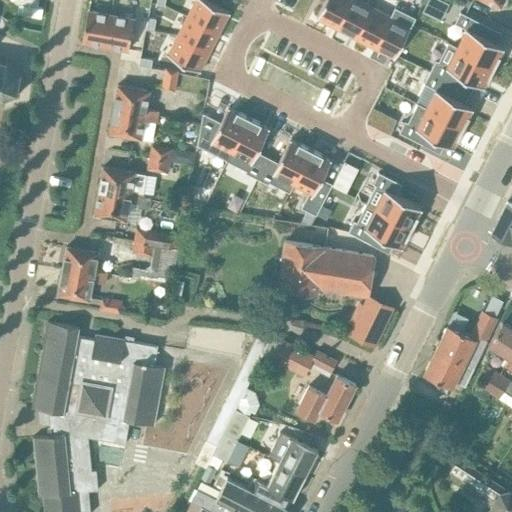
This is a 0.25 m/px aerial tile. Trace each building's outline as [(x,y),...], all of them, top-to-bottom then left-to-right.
[(205,0),(195,0),(187,16),(219,32),(229,12),(205,0)] [(325,0),(316,18),(336,28),(350,0),(325,0)] [(359,0),(350,0),(336,28),(355,38),(372,6),(359,0)] [(374,0),(372,6),(355,38),(375,48),(396,7),(381,0),(374,0)] [(449,2),(444,0),(426,0),(421,11),(440,20),(449,2)] [(156,3),(154,15),(164,17),(166,5),(156,3)] [(396,7),(375,48),(395,58),(415,17),(396,7)] [(106,45),(112,13),(89,9),(83,41),(106,45)] [(456,23),(447,42),(457,47),(494,66),(500,55),(499,54),(503,46),(478,33),(483,23),(460,11),(454,23),(456,23)] [(112,13),(106,45),(129,50),(135,18),(112,13)] [(187,16),(177,35),(210,51),(219,32),(187,16)] [(146,29),(144,41),(154,43),(156,31),(146,29)] [(177,35),(167,55),(199,71),(210,51),(177,35)] [(435,60),(429,71),(453,83),(458,73),(483,85),(487,77),(488,78),(494,66),(457,47),(447,42),(437,60),(435,60)] [(0,100),(1,101),(2,98),(16,93),(18,95),(20,93),(18,90),(21,75),(25,73),(23,71),(19,73),(8,61),(8,59),(7,59),(6,62),(0,61),(0,100)] [(176,91),(179,70),(166,68),(163,88),(176,91)] [(429,71),(424,83),(435,89),(426,107),(464,126),(470,115),(468,114),(473,106),(447,93),(453,83),(429,71)] [(158,116),(159,110),(146,108),(150,89),(118,84),(114,108),(158,116)] [(405,120),(399,131),(422,143),(427,133),(445,142),(452,146),(457,137),(458,138),(464,126),(426,107),(417,103),(408,121),(405,120)] [(203,112),(197,145),(227,160),(249,116),(246,115),(237,110),(236,111),(228,107),(221,121),(203,112)] [(396,119),(374,107),(366,122),(389,134),(396,119)] [(158,116),(114,108),(109,132),(141,138),(144,120),(156,122),(158,116)] [(249,116),(227,160),(246,170),(245,172),(257,178),(268,156),(257,151),(269,128),(261,124),(261,123),(249,116)] [(268,156),(257,178),(268,183),(269,182),(289,192),(311,148),(299,142),(298,143),(290,139),(278,162),(268,156)] [(149,157),(170,160),(172,147),(151,144),(149,157)] [(311,148),(289,192),(294,183),(309,191),(301,207),(316,215),(332,183),(322,178),(331,160),(323,156),(323,154),(311,148)] [(170,160),(149,157),(147,169),(168,172),(170,160)] [(358,168),(344,160),(332,185),(346,192),(358,168)] [(99,190),(142,197),(147,173),(104,166),(99,190)] [(375,184),(366,203),(412,226),(418,215),(417,214),(421,206),(396,193),(401,183),(378,171),(373,183),(375,184)] [(142,197),(99,190),(95,214),(127,219),(130,201),(141,203),(142,197)] [(511,202),(507,200),(491,230),(510,240),(511,236),(511,202)] [(354,220),(348,231),(371,243),(376,233),(391,240),(401,246),(405,237),(407,238),(412,226),(366,203),(356,221),(354,220)] [(332,210),(322,205),(317,215),(327,220),(332,210)] [(344,237),(323,226),(320,245),(286,240),(278,287),(318,293),(320,286),(367,295),(374,255),(342,249),(344,237)] [(134,239),(178,247),(180,236),(136,227),(134,239)] [(178,247),(134,239),(132,251),(151,256),(150,264),(145,268),(139,267),(137,276),(172,283),(173,276),(174,271),(178,247)] [(63,271),(106,279),(108,272),(95,270),(99,251),(67,245),(63,271)] [(106,279),(63,271),(59,293),(90,299),(93,282),(105,284),(106,279)] [(172,283),(171,291),(182,293),(184,278),(173,276),(172,283)] [(103,296),(100,308),(100,309),(120,312),(122,300),(103,296)] [(350,333),(374,344),(392,306),(372,297),(367,299),(350,333)] [(470,331),(487,339),(498,316),(481,308),(470,331)] [(504,366),(511,353),(511,326),(503,320),(488,344),(509,357),(504,365),(504,366)] [(95,340),(78,337),(80,327),(49,321),(33,407),(49,410),(51,434),(33,436),(39,493),(45,493),(46,511),(90,511),(88,490),(98,489),(96,468),(91,469),(88,435),(94,437),(127,443),(131,420),(156,424),(167,367),(156,365),(159,345),(97,333),(95,340)] [(241,344),(243,329),(193,323),(191,337),(241,344)] [(435,349),(474,368),(478,359),(468,354),(476,337),(448,324),(435,349)] [(264,353),(272,336),(271,335),(258,332),(195,461),(205,466),(207,462),(209,463),(224,434),(236,409),(247,386),(246,385),(263,353),(264,353)] [(272,336),(264,353),(304,374),(309,365),(328,375),(336,359),(317,349),(314,354),(282,337),(281,340),(272,336)] [(474,368),(435,349),(425,372),(453,386),(456,380),(466,385),(474,368)] [(483,398),(499,373),(488,366),(472,392),(483,398)] [(315,417),(319,409),(337,418),(356,383),(337,373),(327,393),(309,384),(296,407),(315,417)] [(511,381),(499,373),(483,398),(485,399),(490,391),(509,403),(511,398),(511,381)] [(247,386),(236,409),(249,414),(251,409),(255,411),(259,402),(255,390),(247,386)] [(248,446),(249,445),(246,444),(237,439),(249,416),(248,415),(249,414),(236,409),(224,434),(248,446)] [(224,434),(209,463),(217,468),(223,458),(238,465),(248,446),(224,434)] [(278,461),(306,475),(318,450),(291,436),(278,461)] [(508,488),(453,453),(442,471),(489,503),(490,508),(487,511),(511,511),(511,488),(510,488),(508,488)] [(294,498),(306,475),(278,461),(267,483),(254,476),(249,486),(263,494),(262,495),(285,506),(286,505),(285,505),(290,496),(294,498)] [(263,494),(249,486),(220,472),(218,475),(214,472),(215,469),(209,466),(202,480),(209,483),(210,480),(214,482),(214,483),(221,487),(220,491),(200,481),(190,500),(201,506),(212,511),(289,511),(292,508),(286,505),(285,506),(262,495),(263,494)]
